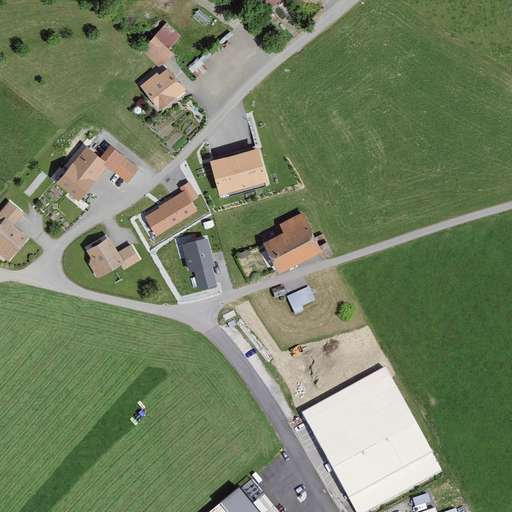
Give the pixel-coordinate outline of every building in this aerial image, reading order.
[(144,49),(160,62),(170,50),(154,37),(144,49)] [(141,86),(161,111),(186,90),(168,68),(159,75),(157,73),(141,86)] [(108,169),(128,184),(140,168),(111,145),(101,158),(111,165),(108,169)] [(87,148),(57,183),(79,202),(108,169),(111,165),(101,158),(87,148)] [(258,148),(211,162),(221,196),(268,183),(258,148)] [(179,188),(182,192),(185,191),(192,202),(200,198),(190,181),(179,188)] [(160,209),(146,217),(156,235),(197,210),(192,202),(185,191),(182,192),(158,207),(160,209)] [(0,245),(11,256),(28,238),(13,225),(23,214),(12,204),(3,214),(8,219),(0,227),(0,245)] [(285,234),(264,244),(279,274),(320,254),(323,259),(333,254),(327,242),(320,245),(304,213),(280,224),(285,234)] [(86,249),(100,276),(121,265),(123,269),(140,260),(132,245),(116,253),(108,238),(86,249)] [(194,272),(212,267),(215,267),(208,240),(182,246),(189,273),(194,272)] [(194,272),(198,289),(217,285),(212,267),(194,272)] [(304,304),(316,299),(311,285),(288,294),(295,313),(306,308),(304,304)] [(354,511),(371,511),(444,472),(387,369),(302,417),(354,511)] [(259,511),(240,490),(214,511),(259,511)]
